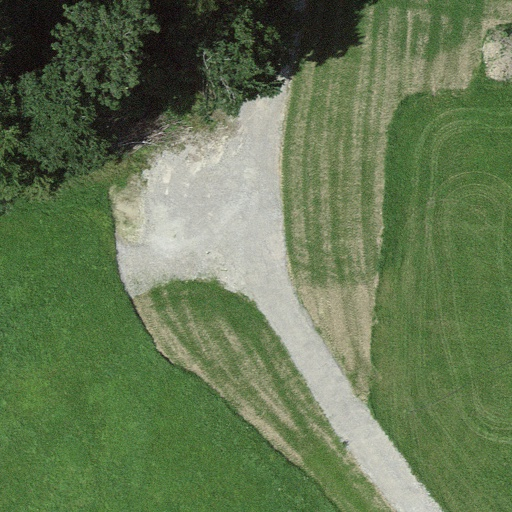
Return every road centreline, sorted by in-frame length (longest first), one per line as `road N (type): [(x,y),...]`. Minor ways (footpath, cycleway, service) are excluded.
road 1 (track): [(295,0),(272,44),(252,159),(259,220),(282,258),(290,341),(321,411),(394,511)]
road 2 (track): [(365,0),(315,221),(282,258)]
